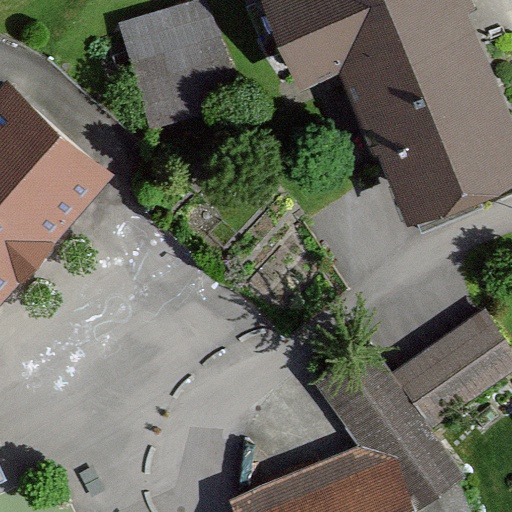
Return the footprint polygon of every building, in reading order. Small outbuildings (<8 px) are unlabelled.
[(426,217),(511,182),(511,147),(452,0),(275,0),(305,73),(348,56),(400,184),(411,180),(426,217)] [(137,109),(221,107),(218,1),(135,3),(137,109)] [(0,298),(123,158),(14,63),(0,78),(0,298)] [(431,428),(511,371),(511,349),(484,310),(393,372),(431,428)] [(431,428),(393,372),(371,342),(314,382),(359,446),(396,456),(419,511),(466,476),(431,428)] [(419,511),(396,456),(359,446),(227,501),(231,511),(419,511)]
